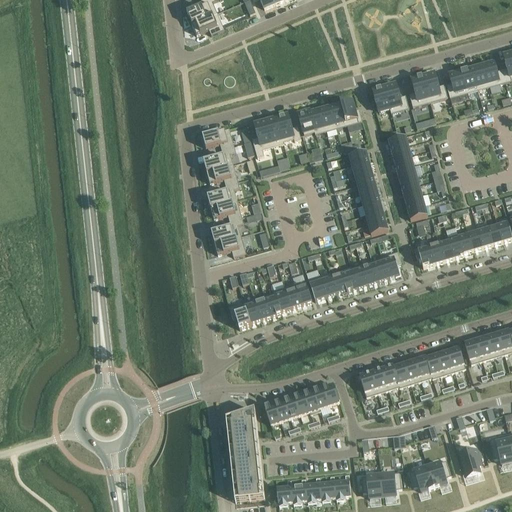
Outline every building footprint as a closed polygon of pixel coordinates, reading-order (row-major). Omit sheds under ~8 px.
[(203,8),(187,15),(192,26),(217,16),(213,5),(216,4),(214,0),(203,0),(200,1),(203,8)] [(272,0),(252,0),(254,3),(260,0),(264,11),(275,7),(272,0)] [(217,16),(192,26),(197,38),(209,33),(211,38),(224,33),(217,16)] [(511,55),(504,58),(508,71),(502,73),(505,86),(511,84),(511,79),(511,78),(511,55)] [(505,86),(502,73),(496,74),(494,65),(488,67),(482,68),(488,90),(505,86)] [(488,90),(482,68),(472,71),(478,93),(488,90)] [(478,93),(472,71),(462,74),(468,96),(478,93)] [(453,86),(447,88),(450,101),(468,96),(462,74),(450,77),(453,86)] [(430,105),(448,100),(444,87),(438,89),(435,75),(423,79),(430,105)] [(430,105),(423,79),(412,82),(415,95),(409,97),(413,110),(430,105)] [(384,90),(390,111),(390,112),(391,116),(409,111),(406,98),(400,100),(396,86),(384,90)] [(384,90),(373,93),(379,115),(390,112),(390,111),(384,90)] [(347,128),(362,124),(359,112),(355,113),(352,103),(341,107),(347,128)] [(337,131),(347,128),(341,107),(331,109),(337,131)] [(326,134),(337,131),(331,109),(320,112),(326,134)] [(309,112),(298,115),(304,138),(315,135),(310,115),(309,112)] [(310,115),(315,135),(315,137),(326,134),(320,112),(310,115)] [(288,117),(277,120),(283,145),(284,144),(294,142),(295,144),(301,142),(298,129),(292,131),(288,117)] [(284,144),(283,145),(277,120),(266,123),(273,150),(284,147),(284,144)] [(258,140),(252,142),(258,160),(264,159),(263,153),(273,150),(266,123),(255,126),(258,140)] [(234,149),(229,131),(203,139),(206,151),(220,147),(222,152),(234,149)] [(406,139),(388,144),(391,154),(409,149),(406,139)] [(204,164),(207,175),(234,168),(231,157),(236,155),(234,149),(222,152),(223,158),(204,164)] [(411,159),(409,149),(391,154),(394,164),(411,159)] [(352,169),(369,164),(366,154),(349,159),(352,169)] [(397,174),(414,169),(411,159),(394,164),(397,174)] [(369,164),(352,169),(355,179),(372,174),(369,164)] [(238,185),(234,168),(207,175),(210,186),(224,183),(226,188),(238,185)] [(279,168),(259,174),(261,180),(280,174),(279,170),(279,168)] [(400,183),(417,179),(414,169),(397,174),(400,183)] [(355,179),(357,189),(375,184),(372,174),(355,179)] [(417,179),(400,183),(402,193),(420,189),(417,179)] [(360,198),(377,194),(375,184),(357,189),(360,198)] [(238,185),(226,188),(227,194),(208,199),(211,211),(237,203),(234,193),(240,191),(238,185)] [(422,198),(420,189),(402,193),(405,203),(422,198)] [(377,194),(360,198),(363,208),(380,203),(377,194)] [(422,198),(405,203),(408,213),(425,208),(422,198)] [(230,224),(242,220),(237,203),(211,211),(214,222),(228,218),(230,224)] [(363,208),(365,218),(383,213),(380,203),(363,208)] [(428,218),(425,208),(408,213),(411,223),(428,218)] [(368,228),(386,223),(383,213),(365,218),(368,228)] [(212,235),(215,246),(241,239),(238,228),(244,227),(242,220),(230,224),(231,229),(212,235)] [(388,233),(386,223),(368,228),(371,238),(388,233)] [(511,239),(508,225),(498,228),(503,245),(511,242),(511,239)] [(483,251),(493,248),(488,231),(487,226),(476,230),(478,234),(483,251)] [(488,231),(493,248),(503,245),(498,228),(488,231)] [(464,257),(473,254),(468,237),(469,237),(468,234),(458,237),(464,257)] [(469,237),(468,237),(473,254),(483,251),(478,234),(469,237)] [(458,237),(447,240),(448,242),(449,242),(454,262),(464,259),(464,257),(458,237)] [(232,254),(234,260),(246,256),(241,239),(215,246),(218,258),(232,254)] [(449,242),(448,242),(438,245),(439,247),(444,264),(454,262),(449,242)] [(439,247),(430,250),(435,267),(444,264),(439,247)] [(429,248),(415,252),(417,262),(420,261),(423,271),(435,267),(430,250),(429,248)] [(400,278),(397,268),(402,267),(398,255),(382,260),(389,282),(400,278)] [(379,285),(389,282),(382,260),(372,264),(379,285)] [(361,267),(368,289),(379,285),(372,264),(361,267)] [(298,275),(295,265),(289,267),(292,277),(298,275)] [(352,275),(353,275),(358,292),(368,289),(361,267),(351,270),(352,275)] [(267,270),(270,281),(277,279),(274,268),(267,270)] [(331,278),(337,297),(341,295),(342,297),(348,295),(342,278),(343,278),(341,274),(331,277),(331,278)] [(330,275),(320,279),(327,300),(337,297),(331,278),(331,277),(330,275)] [(352,275),(343,278),(342,278),(348,295),(358,292),(353,275),(352,275)] [(249,286),(247,276),(240,278),(243,288),(249,286)] [(230,280),(233,291),(239,289),(236,279),(230,280)] [(327,300),(320,279),(308,282),(315,304),(327,300)] [(295,287),(302,308),(312,305),(305,283),(295,287)] [(284,290),(291,312),(302,308),(295,287),(284,290)] [(281,315),(282,315),(291,312),(284,290),(274,294),(274,295),(275,295),(281,315)] [(264,298),(271,320),(282,317),(282,315),(281,315),(275,295),(274,295),(264,298)] [(271,320),(264,298),(254,302),(261,323),(271,320)] [(244,305),(251,327),(261,323),(254,302),(244,305)] [(252,328),(251,327),(244,305),(229,310),(234,323),(237,322),(240,332),(252,328)] [(505,358),(511,355),(511,342),(509,334),(510,334),(509,332),(498,336),(505,358)] [(487,339),(494,361),(505,358),(498,336),(487,339)] [(494,361),(487,339),(476,342),(483,364),(494,361)] [(483,364),(476,342),(465,346),(471,368),(483,364)] [(459,350),(448,353),(455,375),(466,372),(459,350)] [(444,379),(455,375),(448,353),(437,357),(444,379)] [(444,379),(437,357),(427,360),(426,360),(433,381),(432,381),(432,382),(436,381),(444,379)] [(426,360),(427,360),(426,359),(415,363),(422,384),(432,381),(433,381),(426,360)] [(415,363),(404,366),(411,388),(422,384),(415,363)] [(400,390),(399,390),(399,391),(411,388),(404,366),(394,369),(393,369),(400,390)] [(382,372),(389,393),(399,390),(400,390),(393,369),(394,369),(393,368),(382,372)] [(371,375),(378,397),(389,393),(382,372),(371,375)] [(371,375),(360,379),(367,400),(378,397),(371,375)] [(330,409),(340,405),(334,387),(324,390),(330,409)] [(324,390),(314,393),(320,412),(321,412),(321,414),(323,418),(332,415),(330,409),(324,390)] [(321,412),(320,412),(314,393),(304,397),(310,415),(311,418),(321,414),(321,412)] [(301,419),(310,415),(304,397),(295,400),(301,419)] [(301,419),(295,400),(285,403),(291,422),(301,419)] [(291,422),(285,403),(275,406),(281,425),(291,422)] [(271,428),(281,425),(275,406),(265,410),(271,428)] [(492,411),(487,412),(489,421),(490,424),(496,422),(495,420),(492,411)] [(227,422),(227,427),(231,426),(240,504),(261,502),(260,492),(261,492),(253,424),(257,424),(255,413),(241,418),(227,422)] [(462,419),(456,421),(460,433),(466,431),(465,429),(462,419)] [(434,428),(428,430),(431,439),(432,441),(438,440),(434,428)] [(509,437),(489,442),(494,462),(497,462),(501,461),(502,467),(511,464),(511,452),(510,442),(509,437)] [(478,452),(460,457),(465,472),(466,476),(467,480),(478,477),(480,476),(478,469),(481,468),(483,468),(478,452)] [(428,469),(434,491),(440,489),(447,487),(445,481),(448,480),(451,479),(446,463),(428,469)] [(415,473),(409,475),(414,491),(417,490),(420,489),(422,495),(429,493),(434,491),(428,469),(427,467),(414,471),(415,473)] [(400,475),(381,477),(383,500),(385,500),(396,499),(396,493),(399,492),(402,492),(400,475)] [(381,477),(361,479),(363,493),(363,496),(366,496),(369,495),(370,501),(381,500),(383,500),(381,477)] [(335,485),(337,501),(337,500),(345,499),(345,500),(351,500),(349,478),(345,478),(346,484),(335,485)] [(330,480),(331,486),(321,487),(322,503),(323,503),(323,501),(330,500),(330,502),(337,501),(335,485),(334,479),(330,480)] [(306,486),(308,504),(322,503),(321,487),(320,487),(320,481),(316,481),(317,487),(315,487),(314,485),(306,486)] [(302,503),(302,505),(308,504),(306,486),(306,482),(302,483),(302,489),(300,489),(300,487),(292,488),(294,505),(294,504),(302,503)] [(287,505),(287,506),(294,505),(292,488),(291,484),(288,484),(288,490),(277,491),(279,507),(280,507),(280,506),(287,505)]
